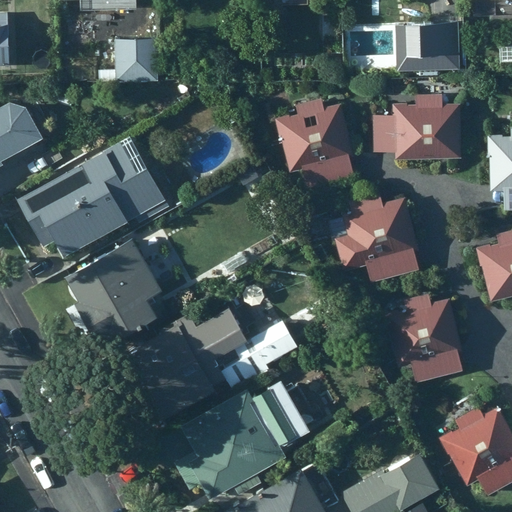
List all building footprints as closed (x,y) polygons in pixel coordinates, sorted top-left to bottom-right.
[(363,12),(362,0),(336,0),(336,13),(363,12)] [(0,63),(8,63),(6,10),(0,9),(0,63)] [(461,14),(397,16),(398,66),(462,64),(461,14)] [(156,74),(156,35),(112,35),(112,74),(156,74)] [(393,149),(394,156),(460,155),(460,101),(441,100),(441,90),(415,90),(415,101),(392,101),(392,112),(372,112),(372,149),(393,149)] [(347,154),(353,152),(339,101),(323,105),(320,95),(294,101),(297,110),(291,112),(287,96),(267,101),(272,116),(274,116),(289,169),(301,166),(306,184),(352,171),(347,154)] [(0,98),(0,159),(0,158),(0,153),(41,131),(24,100),(5,96),(0,98)] [(511,122),(509,123),(509,134),(501,134),(501,132),(486,132),(487,151),(489,151),(489,186),(503,186),(503,206),(511,206),(511,122)] [(104,148),(103,146),(15,196),(38,237),(49,230),(62,253),(118,221),(124,233),(177,202),(160,171),(115,196),(106,182),(119,175),(116,170),(133,161),(120,139),(104,148)] [(413,248),(417,246),(404,194),(382,200),(378,189),(349,197),(352,208),(341,212),(342,214),(326,218),(331,238),(334,237),(342,267),(365,261),(369,278),(418,266),(413,248)] [(490,297),(511,291),(511,225),(495,230),(497,239),(475,244),(479,262),(481,262),(490,297)] [(160,287),(130,233),(62,272),(76,297),(63,305),(77,329),(87,324),(98,345),(156,312),(146,294),(160,287)] [(405,305),(384,310),(396,364),(411,360),(415,379),(462,368),(458,348),(461,348),(450,296),(430,300),(429,291),(403,297),(405,305)] [(195,323),(188,309),(158,326),(160,329),(123,350),(136,372),(128,377),(142,401),(147,398),(160,420),(207,394),(205,391),(214,386),(212,383),(225,375),(214,354),(247,336),(229,303),(195,323)] [(296,342),(282,318),(234,346),(239,355),(221,365),(233,385),(268,366),(265,360),(296,342)] [(250,391),(245,384),(178,421),(180,424),(150,440),(165,468),(175,462),(188,486),(200,479),(208,494),(231,481),(236,491),(260,478),(255,468),(285,452),(279,442),(308,426),(280,375),(250,391)] [(511,457),(511,456),(511,431),(496,403),(482,411),(478,404),(454,416),(458,424),(451,427),(450,426),(437,434),(446,451),(448,450),(465,482),(477,475),(487,493),(511,478),(511,457)] [(382,466),(340,490),(352,511),(395,511),(406,507),(405,504),(439,486),(420,449),(383,468),(382,466)] [(302,468),(299,462),(217,510),(218,511),(327,511),(325,507),(339,499),(316,460),(302,468)]
